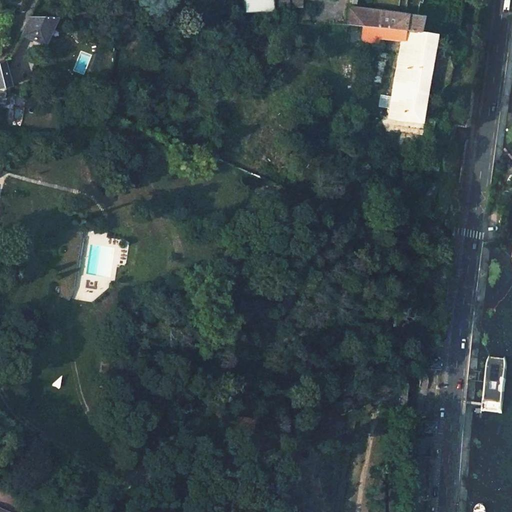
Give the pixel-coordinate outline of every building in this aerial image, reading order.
[(241,0),(242,14),(271,13),(271,10),(302,9),(301,0),(241,0)] [(363,27),(377,28),(403,31),(418,33),(420,17),(376,11),(376,9),(363,8),(363,10),(349,8),(346,25),(363,27)] [(41,46),(52,22),(54,17),(27,17),(25,21),(18,36),(41,46)] [(472,27),(461,25),(459,37),(470,39),(472,27)] [(363,27),(362,34),(375,37),(377,28),(363,27)] [(375,37),(376,37),(399,41),(388,118),(400,121),(419,124),(433,34),(418,33),(403,31),(377,28),(375,37)] [(424,359),(419,359),(418,367),(440,370),(440,360),(424,359)] [(247,433),(249,432),(251,431),(253,427),(252,424),(250,421),(247,420),(243,418),(240,418),(237,420),(235,424),(235,427),(237,431),(239,432),(241,433),(243,433),(247,433)] [(422,431),(421,436),(434,437),(436,422),(421,421),(421,431),(422,431)]
